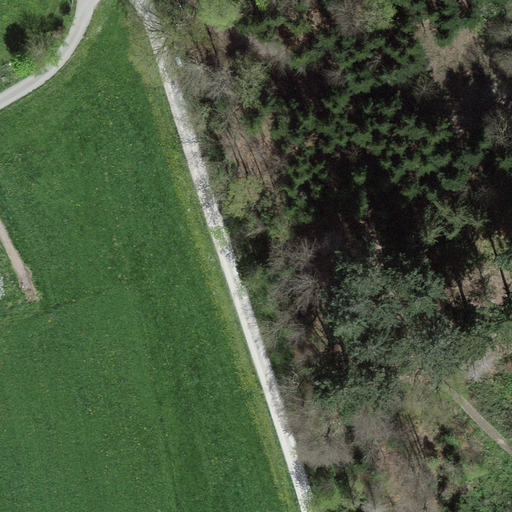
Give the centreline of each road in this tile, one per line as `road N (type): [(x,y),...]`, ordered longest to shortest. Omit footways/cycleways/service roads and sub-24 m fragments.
road 1 (track): [(140,0),(307,511)]
road 2 (track): [(309,67),(511,113)]
road 3 (track): [(172,0),(309,67)]
road 4 (unclassified): [(85,0),(54,65),(0,102)]
